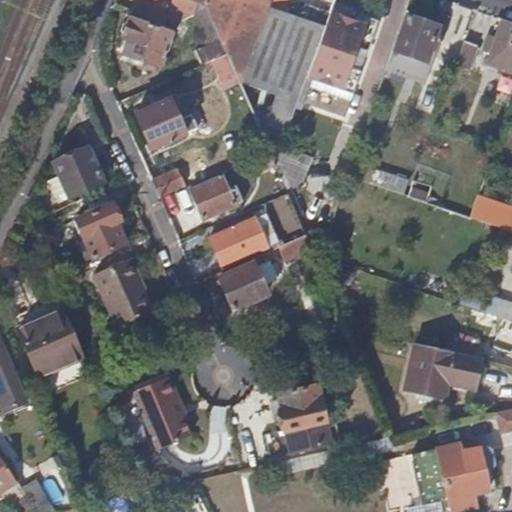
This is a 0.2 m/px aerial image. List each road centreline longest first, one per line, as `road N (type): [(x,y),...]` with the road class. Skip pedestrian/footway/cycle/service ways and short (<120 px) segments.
road 1 (residential): [(78,49),(219,355)]
road 2 (residential): [(0,232),(78,49)]
road 3 (residential): [(213,358),(204,367),(206,386),(216,395),(235,393),(241,365),(219,355)]
